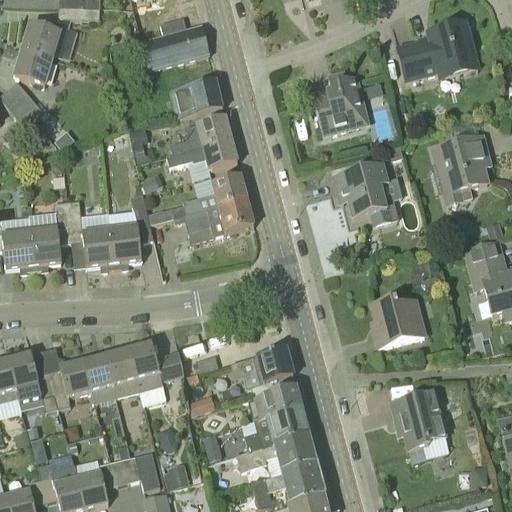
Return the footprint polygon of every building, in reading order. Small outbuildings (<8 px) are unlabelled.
[(59,13),(99,15),(100,3),(59,1),(59,13)] [(98,27),(99,15),(59,13),(58,24),(98,27)] [(183,24),(160,30),(163,41),(186,35),(183,24)] [(440,87),(477,77),(464,30),(427,40),(429,48),(397,56),(405,88),(438,80),(440,87)] [(22,57),(54,67),(61,40),(30,31),(22,57)] [(148,77),(209,61),(202,31),(186,35),(163,41),(141,47),(148,77)] [(46,93),(54,67),(22,57),(15,84),(46,93)] [(95,73),(103,82),(112,74),(104,65),(95,73)] [(346,87),(344,80),(327,85),(331,97),(311,103),(322,144),(348,137),(347,131),(363,127),(360,113),(363,112),(356,85),(346,87)] [(7,95),(34,127),(44,120),(17,88),(7,95)] [(175,127),(194,122),(222,115),(215,88),(188,93),(168,98),(175,127)] [(0,105),(25,135),(34,127),(7,95),(0,101),(0,105)] [(188,147),(170,152),(173,162),(230,147),(225,124),(185,135),(188,147)] [(147,146),(144,132),(129,136),(132,150),(141,147),(147,146)] [(55,147),(62,156),(74,146),(67,137),(55,147)] [(447,211),(472,204),(470,195),(487,190),(479,161),(486,160),(482,144),(433,157),(447,211)] [(134,161),(136,169),(146,166),(144,159),(141,147),(132,150),(134,161)] [(167,163),(170,174),(188,169),(193,168),(194,170),(206,167),(208,177),(236,170),(234,161),(230,147),(173,162),(167,163)] [(388,156),(391,166),(402,163),(399,153),(388,156)] [(51,174),(55,177),(61,177),(60,166),(50,167),(51,174)] [(392,207),(401,205),(396,184),(387,187),(383,172),(333,185),(337,199),(340,211),(348,209),(352,226),(371,222),(374,233),(397,227),(392,207)] [(158,192),(153,181),(140,187),(145,198),(158,192)] [(173,224),(246,205),(240,182),(211,190),(213,200),(183,208),(183,211),(171,214),(173,224)] [(246,205),(173,224),(175,230),(185,227),(190,248),(253,232),(246,205)] [(114,277),(109,235),(83,238),(79,207),(66,208),(71,251),(83,249),(85,275),(102,273),(102,278),(114,277)] [(59,252),(71,251),(66,208),(54,210),(54,217),(27,221),(29,237),(33,277),(45,276),(45,271),(61,269),(59,252)] [(109,235),(114,277),(126,275),(125,270),(142,268),(139,249),(153,247),(149,230),(147,220),(144,210),(133,213),(138,232),(109,235)] [(163,226),(161,217),(147,220),(149,230),(163,226)] [(485,232),(489,246),(502,243),(498,228),(485,232)] [(33,277),(29,237),(3,239),(3,231),(0,231),(0,255),(3,256),(5,275),(21,273),(22,278),(33,277)] [(498,263),(494,250),(499,249),(498,247),(464,257),(474,297),(485,294),(492,323),(504,320),(506,329),(511,327),(511,278),(502,281),(498,264),(503,263),(502,262),(498,263)] [(406,299),(396,302),(398,312),(408,309),(406,299)] [(398,313),(396,307),(372,313),(379,339),(375,340),(379,355),(425,343),(415,308),(398,313)] [(127,357),(138,399),(163,392),(162,389),(173,387),(167,363),(155,366),(151,351),(127,357)] [(245,395),(291,383),(284,356),(229,371),(233,387),(242,384),(245,395)] [(115,404),(138,399),(127,357),(104,362),(115,404)] [(53,403),(47,380),(35,383),(29,361),(7,366),(14,396),(18,404),(21,417),(43,411),(42,406),(53,403)] [(195,379),(218,373),(215,361),(192,367),(195,379)] [(95,410),(115,404),(104,362),(82,368),(89,398),(92,397),(95,410)] [(0,408),(18,404),(14,396),(7,366),(0,368),(0,408)] [(67,403),(89,398),(82,368),(59,373),(60,377),(47,380),(53,403),(55,403),(58,415),(70,412),(67,403)] [(198,386),(197,380),(184,383),(185,389),(198,386)] [(259,427),(300,416),(295,395),(247,407),(252,424),(258,422),(259,427)] [(446,444),(434,400),(394,411),(398,425),(401,424),(410,458),(429,453),(428,448),(446,444)] [(188,407),(193,421),(204,418),(199,404),(188,407)] [(249,458),(308,443),(300,416),(259,427),(242,431),(249,458)] [(511,424),(503,427),(507,440),(502,442),(508,465),(511,463),(511,424)] [(67,445),(79,442),(76,430),(64,433),(67,445)] [(27,435),(29,445),(39,442),(36,433),(27,435)] [(174,456),(178,450),(174,436),(167,433),(161,435),(158,441),(161,454),(167,458),(174,456)] [(14,441),(17,453),(30,449),(27,438),(14,441)] [(280,480),(315,470),(308,443),(249,458),(236,462),(241,477),(265,470),(264,466),(275,463),(280,480)] [(41,444),(30,447),(34,461),(45,458),(41,444)] [(69,449),(71,455),(80,453),(79,447),(69,449)] [(118,454),(121,467),(130,465),(127,452),(118,454)] [(206,458),(208,466),(220,462),(218,455),(206,458)] [(134,464),(140,487),(142,498),(157,495),(149,461),(134,464)] [(115,493),(140,487),(134,464),(109,470),(115,493)] [(168,477),(163,479),(167,495),(172,494),(188,490),(183,469),(167,474),(168,477)] [(81,511),(76,488),(76,485),(73,473),(52,478),(50,470),(35,473),(39,487),(44,510),(57,507),(58,511),(81,511)] [(103,496),(115,493),(109,470),(98,473),(99,480),(76,485),(76,488),(81,511),(97,511),(106,510),(103,496)] [(287,511),(295,511),(324,504),(315,470),(280,480),(280,481),(251,488),(256,511),(271,511),(268,499),(283,494),(287,511)] [(471,473),(472,493),(487,492),(486,473),(471,473)] [(33,511),(44,510),(39,487),(27,490),(29,496),(5,502),(7,511),(33,511)] [(167,511),(165,501),(145,506),(146,511),(167,511)]
